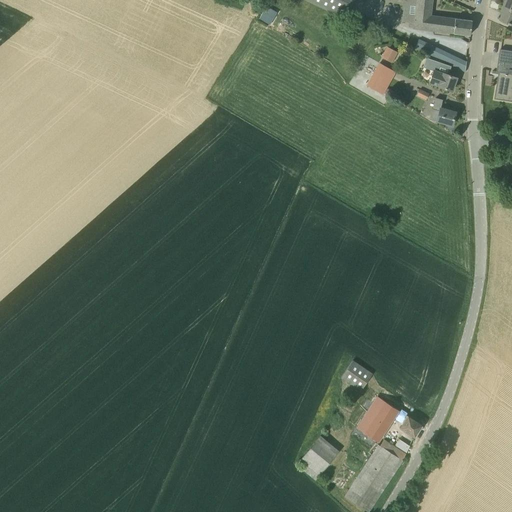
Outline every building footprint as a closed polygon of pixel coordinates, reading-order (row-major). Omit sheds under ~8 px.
[(306,0),(345,17),(353,0),(306,0)] [(390,0),(404,2),(402,22),(413,23),(415,0),(390,0)] [(430,0),(415,0),(413,23),(412,29),(470,35),(472,21),(429,14),(430,0)] [(501,19),(511,24),(511,8),(504,5),(504,6),(506,7),(501,19)] [(423,42),(418,39),(414,48),(419,51),(423,42)] [(392,63),(397,52),(386,46),(386,48),(381,57),(390,62),(392,63)] [(511,64),(511,56),(500,54),(499,63),(498,72),(500,72),(498,89),(511,91),(511,64)] [(423,68),(433,71),(433,70),(437,71),(440,63),(426,58),(423,68)] [(365,85),(375,91),(385,73),(388,68),(378,62),(375,67),(365,85)] [(429,83),(439,87),(452,91),(456,78),(437,71),(433,70),(433,71),(429,83)] [(428,94),(418,89),(416,95),(425,99),(428,94)] [(455,112),(440,108),(441,100),(434,99),(431,120),(438,121),(438,122),(452,126),(455,112)] [(372,374),(353,360),(341,377),(361,391),(372,374)] [(372,455),(371,456),(345,497),(367,511),(368,511),(402,461),(409,446),(398,440),(394,446),(380,437),(393,418),(403,425),(401,428),(414,437),(422,425),(378,397),(368,413),(367,413),(361,422),(362,423),(358,429),(377,441),(375,444),(374,444),(368,453),(372,455)] [(339,451),(336,448),(320,436),(296,464),(315,480),(336,456),(339,451)]
